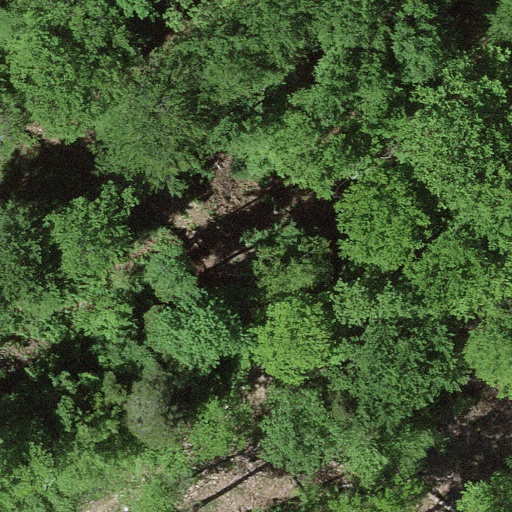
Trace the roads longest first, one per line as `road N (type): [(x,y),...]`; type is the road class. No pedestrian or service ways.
road 1 (track): [(0,105),(195,216),(272,349),(241,405),(81,511)]
road 2 (track): [(241,405),(511,455)]
